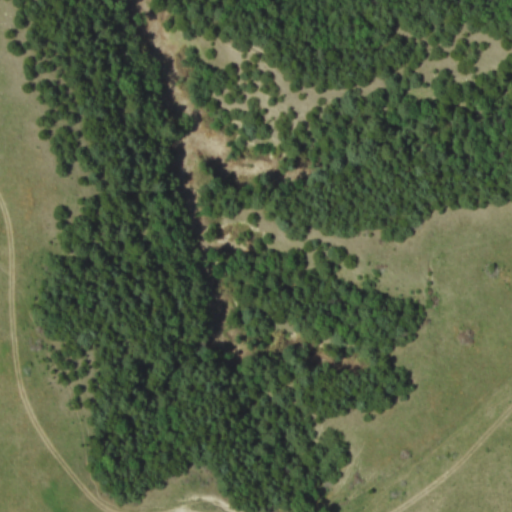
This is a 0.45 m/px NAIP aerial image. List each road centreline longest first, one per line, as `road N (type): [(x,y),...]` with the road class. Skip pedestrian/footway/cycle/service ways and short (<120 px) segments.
road 1 (track): [(181,511),(108,506),(26,368),(27,211),(0,173)]
road 2 (track): [(511,403),(401,511)]
